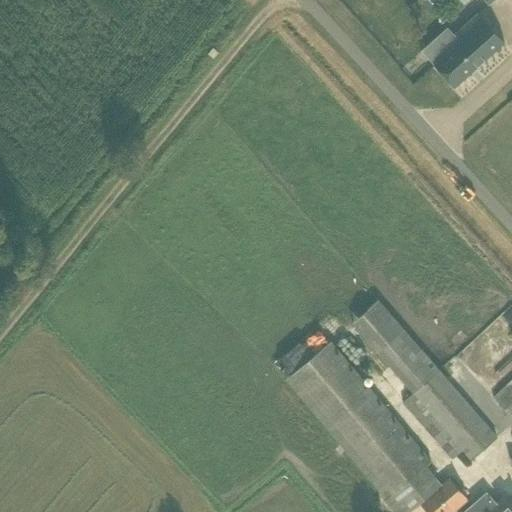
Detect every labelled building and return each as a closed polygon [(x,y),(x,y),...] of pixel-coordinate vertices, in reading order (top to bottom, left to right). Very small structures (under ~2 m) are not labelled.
[(434,65),(454,87),(504,42),(478,14),(450,39),(451,41),(441,50),(445,55),(434,65)] [(377,301),(367,310),(392,339),(378,352),(414,394),(471,459),(496,438),(390,315),(377,301)] [(330,342),(285,380),(380,494),(394,511),(409,511),(420,503),(426,511),(453,511),(468,500),(449,478),(441,485),(433,491),(418,473),(426,467),(431,462),(330,342)] [(511,380),(493,398),(509,416),(511,413),(511,380)] [(511,511),(511,507),(504,497),(486,511),(511,511)]
